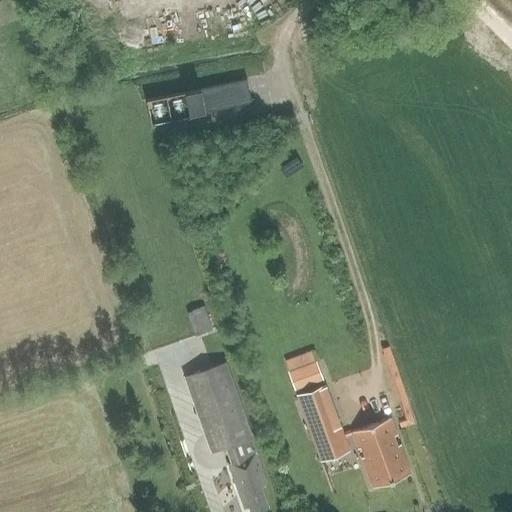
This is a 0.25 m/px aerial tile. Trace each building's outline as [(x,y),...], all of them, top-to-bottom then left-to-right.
[(204,112),(251,102),(246,79),(199,89),(199,90),(185,93),(190,114),(204,111),(204,112)] [(171,91),(144,99),(149,117),(176,109),(171,91)] [(204,307),(187,314),(195,336),(212,329),(204,307)] [(315,361),(288,372),(295,390),(322,380),(315,361)] [(266,484),(255,453),(250,439),(252,438),(226,364),(184,379),(210,453),(225,448),(230,462),(227,463),(243,508),(248,507),(249,511),(254,511),(268,507),(260,486),(266,484)] [(349,451),(325,385),(297,395),(320,461),(349,451)] [(411,474),(400,445),(397,446),(393,437),(397,435),(391,418),(352,432),(358,449),(362,448),(365,458),(361,459),(372,488),(411,474)]
